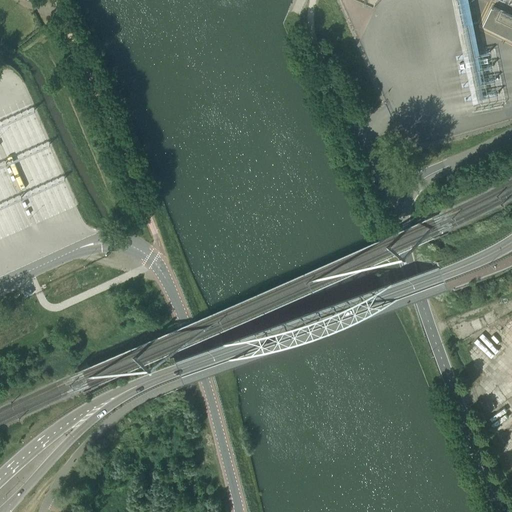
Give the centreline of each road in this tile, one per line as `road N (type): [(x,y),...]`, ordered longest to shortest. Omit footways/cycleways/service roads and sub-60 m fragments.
road 1 (secondary): [(84,418),(131,388),(511,240)]
road 2 (unclassified): [(506,511),(489,487),(426,317),(399,222),(403,200),(419,182),(511,139)]
road 3 (unclassified): [(238,511),(210,391),(165,273)]
road 4 (unclassified): [(20,275),(108,242),(148,251),(165,273)]
road 5 (track): [(364,136),(348,121),(313,38),(313,0)]
road 6 (secondary): [(1,511),(84,418)]
